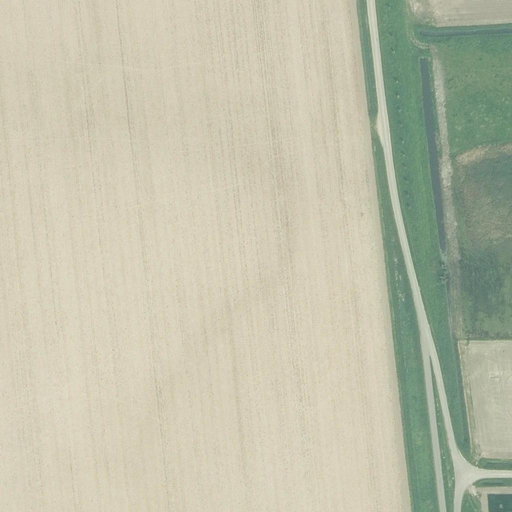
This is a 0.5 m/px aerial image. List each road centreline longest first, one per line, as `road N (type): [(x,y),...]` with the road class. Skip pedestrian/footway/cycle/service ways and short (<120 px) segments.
road 1 (unclassified): [(421,328),(391,179),(370,0)]
road 2 (unclassified): [(421,328),(442,511)]
road 3 (unclassified): [(463,472),(421,328)]
